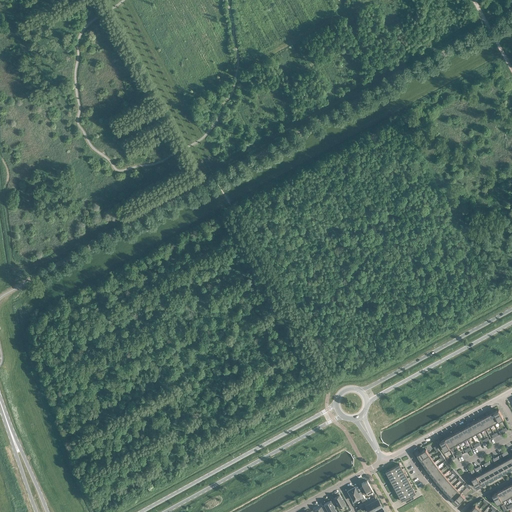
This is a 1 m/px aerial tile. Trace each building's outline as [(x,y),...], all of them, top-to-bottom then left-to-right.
[(494,412),(499,421),(504,419),(499,410),(494,412)] [(499,421),(494,412),(489,414),(494,423),(498,421),(499,421)] [(489,414),(485,417),(490,426),(494,423),(489,414)] [(485,417),(480,419),(485,428),(490,426),(485,417)] [(480,419),(476,422),(481,431),(485,428),(480,419)] [(476,422),(471,424),(476,433),(481,431),(476,422)] [(471,424),(467,427),(472,436),(476,433),(471,424)] [(467,427),(462,429),(467,438),(472,436),(467,427)] [(463,441),(467,438),(462,429),(458,432),(463,441)] [(458,432),(453,434),(458,443),(463,441),(458,432)] [(453,434),(449,436),(454,446),(458,443),(453,434)] [(449,436),(444,439),(450,448),(454,446),(449,436)] [(445,451),(450,448),(444,439),(440,442),(445,451)] [(420,459),(419,459),(420,460),(429,454),(426,449),(417,455),(420,459)] [(429,454),(420,460),(423,464),(431,458),(429,454)] [(434,462),(431,458),(423,464),(426,468),(434,462)] [(508,471),(511,468),(511,466),(508,459),(503,461),(508,471)] [(504,473),(508,471),(503,461),(499,464),(504,473)] [(437,466),(434,462),(426,468),(429,473),(437,466)] [(396,465),(392,468),(395,473),(402,469),(399,464),(396,465)] [(499,464),(494,466),(499,476),(504,473),(499,464)] [(440,470),(437,466),(429,473),(432,477),(440,470)] [(495,478),(499,476),(494,466),(490,469),(495,478)] [(395,473),(392,468),(385,472),(388,477),(395,473)] [(402,469),(395,473),(397,478),(405,474),(402,469)] [(490,469),(485,471),(490,480),(495,478),(490,469)] [(444,474),(440,470),(432,477),(435,481),(444,474)] [(485,471),(481,474),(486,483),(490,480),(485,471)] [(390,481),(397,478),(395,473),(388,477),(390,481)] [(405,474),(397,478),(400,482),(407,478),(405,474)] [(435,481),(439,485),(447,478),(444,474),(435,481)] [(477,476),(476,476),(481,485),(486,483),(481,474),(477,476)] [(481,485),(476,476),(471,479),(476,488),(481,485)] [(393,486),(400,482),(397,478),(390,481),(393,486)] [(407,478),(400,482),(403,487),(410,483),(407,478)] [(450,482),(447,478),(439,485),(442,489),(450,482)] [(364,482),(361,483),(363,486),(360,488),(364,495),(367,493),(367,495),(373,492),(367,480),(366,481),(364,481),(364,482)] [(395,491),(403,487),(400,482),(393,486),(395,491)] [(442,489),(446,493),(454,486),(450,482),(442,489)] [(410,483),(403,487),(405,492),(412,488),(410,483)] [(457,490),(454,486),(446,493),(449,497),(457,490)] [(354,487),(348,490),(353,501),(360,497),(361,499),(364,497),(361,492),(358,493),(354,487)] [(398,496),(405,492),(403,487),(395,491),(398,496)] [(506,499),(511,496),(506,487),(501,490),(506,499)] [(409,496),(412,495),(415,493),(412,488),(405,492),(408,497),(409,496)] [(460,493),(457,490),(449,497),(453,501),(461,493),(460,493)] [(502,501),(506,499),(501,490),(497,492),(502,502),(502,501)] [(404,499),(408,497),(405,492),(398,496),(401,501),(404,499)] [(497,504),(502,502),(497,492),(497,493),(492,495),(497,504)] [(465,497),(461,493),(453,501),(454,501),(457,504),(465,497)] [(339,495),(334,498),(339,508),(345,505),(339,495)] [(375,497),(358,505),(359,506),(364,503),(368,511),(369,511),(381,506),(377,499),(376,500),(375,497)] [(326,511),(336,511),(330,501),(324,504),(325,505),(323,506),(326,511)]
